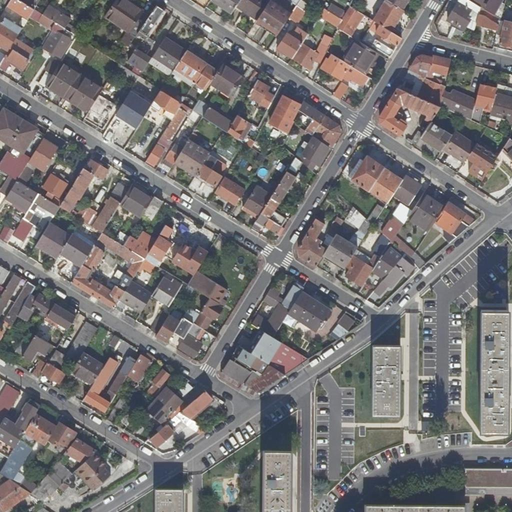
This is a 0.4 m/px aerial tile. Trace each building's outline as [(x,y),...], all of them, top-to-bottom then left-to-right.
[(10,7),(29,19),(34,9),(33,9),(19,0),(10,0),(4,11),(7,12),(10,7)] [(19,0),(33,9),(38,0),(19,0)] [(116,0),(106,16),(116,23),(129,2),(126,0),(116,0)] [(240,0),(213,0),(232,13),(236,7),(240,0)] [(270,0),(240,0),(236,7),(257,21),(270,0)] [(292,13),(272,0),(270,0),(257,21),(277,35),(289,17),(292,13)] [(308,4),(301,0),(300,0),(292,13),(289,17),(298,23),(306,11),(304,10),(308,4)] [(391,32),(404,11),(402,10),(386,0),(385,0),(373,21),(374,21),(380,25),(391,32)] [(386,0),(402,10),(408,0),(386,0)] [(478,14),(480,7),(468,0),(459,0),(447,20),(458,27),(452,36),(458,40),(464,30),(471,20),(467,18),(472,10),(478,14)] [(491,0),(488,6),(486,5),(485,7),(483,6),(486,0),(485,0),(468,0),(480,7),(493,15),(500,19),(504,4),(501,3),(503,0),(491,0)] [(150,15),(129,2),(116,23),(129,32),(136,36),(137,35),(140,31),(150,15)] [(330,3),(326,10),(339,18),(343,11),(330,3)] [(56,22),(77,35),(80,31),(68,24),(71,20),(49,5),(43,15),(55,23),(56,22)] [(164,10),(157,5),(150,15),(140,31),(147,36),(164,10)] [(349,20),(344,17),(339,27),(338,28),(342,31),(343,29),(351,34),(363,15),(350,7),(346,15),(350,18),(349,20)] [(492,19),(493,15),(480,7),(478,14),(475,24),(493,29),(496,20),(492,19)] [(320,15),(339,27),(342,20),(339,18),(326,10),(324,9),(320,15)] [(0,26),(0,45),(8,51),(16,39),(22,29),(5,19),(0,26)] [(499,43),(511,46),(511,23),(500,20),(496,34),(501,35),(499,43)] [(59,33),(63,27),(55,23),(51,29),(54,31),(59,33)] [(376,32),(397,46),(401,39),(398,37),(391,32),(380,25),(376,32)] [(342,31),(338,28),(331,41),(330,43),(330,44),(335,46),(333,50),(328,48),(327,51),(330,53),(332,54),(341,60),(346,51),(340,47),(347,35),(342,31)] [(293,37),(302,43),(306,36),(298,30),(293,37)] [(59,33),(54,31),(48,39),(43,48),(61,58),(65,49),(71,41),(59,33)] [(147,36),(140,31),(137,35),(144,40),(147,36)] [(136,36),(129,32),(122,42),(129,47),(136,36)] [(302,43),(293,37),(287,33),(277,48),(292,58),(302,43)] [(187,50),(166,36),(153,56),(174,70),(187,50)] [(33,50),(16,39),(8,51),(4,57),(14,63),(24,69),(30,60),(27,58),(33,50)] [(330,44),(322,40),(317,52),(304,44),(294,59),(310,70),(312,66),(310,65),(314,58),(322,63),(326,53),(327,51),(328,48),(330,44)] [(375,52),(357,41),(344,62),(347,64),(362,73),(375,52)] [(381,43),(377,50),(388,56),(392,50),(381,43)] [(135,66),(143,72),(152,58),(143,53),(144,50),(138,46),(128,61),(135,66)] [(209,62),(188,49),(187,50),(174,70),(172,72),(175,74),(173,78),(178,81),(181,78),(182,75),(185,77),(183,79),(193,86),(194,84),(209,62)] [(344,69),(347,64),(344,62),(341,60),(332,54),(329,60),(326,58),(321,68),(341,80),(342,79),(344,80),(347,75),(345,74),(347,71),(344,69)] [(450,60),(433,55),(432,58),(421,55),(416,57),(409,69),(422,75),(422,76),(445,87),(446,83),(433,77),(434,74),(440,76),(440,74),(446,75),(450,60)] [(14,63),(4,57),(4,58),(0,64),(0,67),(8,73),(14,63)] [(46,72),(52,75),(60,63),(56,60),(52,66),(50,64),(45,71),(46,72)] [(219,69),(209,62),(194,84),(205,91),(209,85),(219,69)] [(81,76),(60,63),(52,75),(46,85),(68,98),(81,76)] [(114,71),(135,84),(137,82),(140,77),(132,71),(119,63),(114,71)] [(233,70),(223,64),(219,69),(209,85),(220,91),(233,70)] [(143,72),(135,66),(132,71),(140,77),(143,72)] [(220,91),(230,98),(244,77),(233,70),(220,91)] [(260,74),(254,71),(247,83),(253,87),(260,74)] [(52,75),(46,72),(39,84),(45,87),(46,85),(52,75)] [(103,89),(81,76),(68,98),(89,111),(98,97),(103,89)] [(420,81),(421,82),(425,84),(419,98),(440,107),(444,92),(445,87),(422,76),(420,81)] [(365,83),(372,87),(375,81),(368,77),(365,83)] [(248,97),(268,109),(274,96),(267,92),(269,87),(257,80),(248,97)] [(152,91),(137,82),(135,84),(131,90),(146,100),(152,91)] [(425,84),(421,82),(419,88),(416,86),(412,95),(419,98),(425,84)] [(179,92),(165,83),(161,90),(175,99),(179,92)] [(341,85),(334,96),(340,100),(349,87),(343,83),(341,85)] [(507,87),(498,85),(496,90),(490,115),(511,120),(511,99),(503,97),(506,88),(507,89),(507,87)] [(490,115),(496,90),(493,89),(488,88),(480,86),(476,101),(471,121),(486,128),(488,123),(490,115)] [(425,118),(431,122),(440,107),(419,98),(412,95),(397,88),(379,118),(380,123),(399,136),(405,126),(399,121),(403,115),(396,111),(402,103),(428,114),(425,118)] [(164,114),(172,119),(182,104),(175,99),(161,90),(151,106),(159,111),(163,106),(168,108),(164,114)] [(450,94),(444,92),(440,107),(464,118),(471,121),(476,101),(453,90),(450,94)] [(299,105),(283,96),(269,122),(270,123),(289,133),(290,133),(291,130),(294,124),(294,123),(293,122),(299,105)] [(115,106),(98,97),(89,111),(84,119),(103,130),(108,121),(107,120),(115,106)] [(210,106),(200,99),(193,110),(203,117),(209,108),(210,106)] [(307,129),(313,133),(314,132),(324,116),(302,102),(301,106),(299,111),(313,120),(307,129)] [(183,118),(187,120),(193,110),(182,104),(172,119),(146,160),(156,166),(165,151),(163,150),(183,118)] [(233,123),(209,108),(203,117),(224,130),(227,132),(228,131),(233,123)] [(45,136),(2,110),(0,113),(0,138),(31,158),(43,139),(45,136)] [(243,140),(252,124),(237,115),(233,123),(228,131),(243,140)] [(338,125),(324,116),(314,132),(322,137),(320,140),(329,147),(331,148),(340,133),(338,125)] [(419,124),(426,129),(429,125),(422,120),(419,124)] [(289,133),(270,123),(269,125),(287,135),(289,133)] [(451,137),(430,123),(429,125),(426,129),(422,134),(420,138),(441,152),(444,148),(451,137)] [(495,125),(488,123),(486,128),(493,131),(495,125)] [(305,139),(308,133),(294,124),(291,130),(305,139)] [(410,144),(415,146),(420,138),(422,134),(418,131),(410,144)] [(475,145),(455,132),(451,137),(444,148),(464,162),(466,159),(468,157),(469,155),(475,145)] [(298,143),(289,135),(284,147),(292,154),(298,143)] [(317,165),(329,147),(320,140),(313,136),(308,144),(305,141),(304,143),(302,142),(300,145),(306,149),(302,155),(317,165)] [(183,148),(184,149),(188,142),(182,138),(178,145),(183,148)] [(250,138),(246,145),(252,148),(255,141),(250,138)] [(502,149),(511,158),(511,140),(510,138),(502,149)] [(58,148),(43,139),(31,158),(29,162),(44,171),(58,148)] [(209,154),(188,141),(188,142),(184,149),(176,161),(175,163),(196,176),(202,166),(208,156),(209,154)] [(263,145),(255,141),(252,148),(256,151),(259,152),(263,145)] [(183,148),(178,145),(175,143),(170,151),(177,155),(172,164),(165,160),(163,162),(172,167),(175,163),(176,161),(175,161),(183,148)] [(478,173),(484,178),(497,158),(475,145),(469,155),(468,157),(475,162),(474,164),(468,172),(475,177),(478,173)] [(184,149),(183,148),(175,161),(176,161),(184,149)] [(177,155),(170,151),(165,160),(172,164),(177,155)] [(12,177),(21,161),(8,153),(0,166),(0,169),(10,176),(12,177)] [(216,161),(208,156),(202,166),(203,166),(197,175),(215,186),(221,177),(210,171),(216,161)] [(295,174),(302,162),(296,157),(288,170),(295,174)] [(349,177),(369,190),(383,168),(384,167),(367,157),(364,162),(360,159),(349,177)] [(23,158),(21,161),(12,177),(17,180),(25,167),(29,162),(23,158)] [(108,171),(89,160),(60,207),(71,214),(95,176),(103,180),(108,171)] [(33,172),(25,167),(17,180),(25,186),(33,172)] [(384,201),(388,203),(392,196),(402,180),(383,168),(369,190),(384,201)] [(279,204),(295,177),(286,172),(272,196),(270,198),(279,204)] [(53,175),(44,189),(60,199),(69,185),(53,175)] [(2,193),(7,197),(17,180),(12,177),(10,176),(5,185),(7,186),(2,193)] [(421,186),(405,176),(402,180),(392,196),(408,206),(421,186)] [(111,197),(121,203),(133,183),(124,177),(123,179),(121,178),(110,196),(112,197),(111,197)] [(215,193),(236,206),(246,191),(224,178),(215,193)] [(6,199),(27,212),(39,194),(25,186),(17,180),(7,197),(6,199)] [(242,210),(258,219),(261,214),(270,198),(272,196),(256,187),(242,210)] [(136,214),(141,218),(142,216),(153,199),(135,188),(124,206),(127,208),(125,211),(134,217),(136,214)] [(423,194),(444,208),(446,206),(425,192),(423,194)] [(45,211),(54,216),(60,207),(39,194),(27,212),(25,216),(31,220),(36,212),(34,211),(38,204),(46,209),(45,211)] [(444,208),(423,194),(409,215),(421,223),(419,225),(429,231),(435,223),(444,208)] [(121,203),(111,197),(93,227),(102,233),(121,203)] [(163,202),(155,197),(153,199),(142,216),(151,221),(163,202)] [(88,198),(76,217),(81,220),(89,208),(93,201),(88,198)] [(275,209),(279,204),(270,198),(261,214),(281,227),(282,227),(286,220),(279,215),(280,213),(275,209)] [(443,237),(450,244),(475,222),(466,214),(448,203),(446,206),(444,208),(435,223),(447,231),(443,237)] [(95,211),(89,208),(81,220),(87,224),(95,211)] [(345,219),(365,236),(372,224),(355,211),(352,208),(345,219)] [(277,234),(281,227),(261,214),(258,219),(256,222),(277,234)] [(385,228),(376,220),(373,225),(377,229),(386,237),(391,241),(392,242),(395,237),(403,225),(393,216),(385,228)] [(324,246),(328,248),(336,235),(344,222),(337,218),(335,222),(333,221),(331,226),(332,226),(327,235),(330,237),(324,246)] [(80,230),(97,241),(102,233),(93,227),(87,224),(81,220),(72,236),(75,238),(80,230)] [(300,257),(316,267),(323,256),(326,250),(321,247),(319,247),(322,243),(316,239),(325,225),(316,220),(298,250),(300,257)] [(28,227),(21,223),(12,236),(19,240),(28,227)] [(5,225),(0,234),(0,239),(8,243),(14,230),(5,225)] [(35,246),(57,260),(70,239),(49,225),(35,246)] [(172,229),(166,226),(156,241),(147,255),(152,258),(153,256),(160,260),(156,266),(166,272),(176,256),(181,248),(172,242),(171,244),(166,240),(172,229)] [(136,241),(129,237),(129,238),(124,246),(145,259),(147,255),(156,241),(142,232),(136,241)] [(132,263),(140,267),(145,259),(124,246),(115,241),(102,233),(97,241),(132,263)] [(120,233),(115,241),(124,246),(129,238),(120,233)] [(357,248),(336,235),(328,248),(326,250),(323,256),(344,268),(346,266),(352,256),(357,248)] [(374,256),(372,260),(368,266),(357,259),(352,256),(346,266),(351,269),(346,277),(362,287),(372,271),(382,255),(391,241),(386,237),(374,256)] [(414,254),(395,237),(392,242),(405,254),(411,259),(414,254)] [(105,252),(95,246),(84,263),(94,269),(105,252)] [(383,256),(382,255),(372,271),(385,279),(402,258),(390,248),(383,256)] [(191,266),(176,256),(166,272),(189,285),(197,272),(208,253),(202,249),(191,266)] [(426,265),(415,252),(414,254),(411,259),(420,270),(426,265)] [(368,266),(372,260),(360,253),(357,259),(368,266)] [(405,274),(411,279),(419,271),(402,258),(385,279),(376,291),(382,296),(392,283),(394,284),(400,278),(401,279),(405,274)] [(140,267),(132,263),(125,274),(133,279),(140,267)] [(0,283),(2,285),(10,271),(0,264),(0,283)] [(133,279),(125,274),(117,270),(113,276),(123,282),(119,289),(116,287),(110,295),(91,283),(93,278),(90,276),(87,281),(85,279),(90,270),(83,265),(72,282),(114,309),(120,300),(131,282),(133,279)] [(197,272),(189,285),(211,298),(195,325),(202,329),(207,332),(214,320),(217,322),(233,293),(197,272)] [(0,312),(21,279),(14,275),(1,296),(0,297),(0,335),(2,331),(0,330),(0,312)] [(171,283),(163,278),(152,295),(152,296),(169,307),(182,286),(173,281),(171,283)] [(5,321),(12,326),(18,315),(31,294),(36,287),(29,282),(5,321)] [(152,295),(131,282),(120,300),(141,314),(152,296),(152,295)] [(304,289),(296,284),(284,302),(278,298),(282,293),(272,287),(267,296),(290,310),(301,292),(304,289)] [(310,298),(314,292),(305,287),(304,289),(301,292),(310,298)] [(310,298),(301,292),(290,310),(288,314),(299,320),(300,319),(318,330),(330,310),(310,298)] [(38,298),(31,294),(18,315),(27,321),(35,308),(47,316),(54,304),(40,295),(38,298)] [(274,326),(258,316),(252,325),(262,332),(273,338),(288,314),(290,310),(267,296),(264,300),(280,311),(274,321),(277,322),(274,326)] [(61,328),(67,331),(76,317),(54,304),(47,316),(62,326),(61,328)] [(480,431),(508,431),(508,398),(508,340),(509,310),(481,310),(480,431)] [(150,331),(157,335),(169,315),(163,311),(150,331)] [(175,319),(169,315),(157,335),(155,337),(166,344),(172,334),(183,340),(193,325),(182,318),(185,313),(183,311),(181,313),(179,312),(175,319)] [(341,324),(349,331),(357,322),(347,314),(339,323),(341,324)] [(258,316),(255,315),(249,324),(252,325),(258,316)] [(69,358),(77,362),(83,353),(98,328),(87,321),(66,356),(69,358)] [(194,341),(202,329),(195,325),(193,324),(193,325),(183,340),(178,348),(193,358),(201,345),(194,341)] [(349,331),(341,324),(331,335),(339,341),(352,333),(349,331)] [(262,332),(249,353),(287,376),(309,361),(273,338),(262,332)] [(52,345),(35,335),(29,345),(22,356),(31,362),(37,350),(46,355),(52,345)] [(109,344),(115,348),(121,339),(115,335),(109,344)] [(15,352),(22,356),(29,345),(22,341),(15,352)] [(233,356),(239,346),(222,373),(223,379),(255,398),(259,395),(246,386),(262,374),(233,356)] [(246,386),(259,395),(287,376),(249,353),(239,346),(233,356),(262,374),(246,386)] [(400,346),(373,346),(372,416),(399,417),(399,377),(400,346)] [(66,356),(56,349),(50,358),(58,363),(63,366),(69,358),(66,356)] [(104,366),(83,353),(77,362),(72,371),(93,385),(104,366)] [(117,353),(114,357),(121,361),(123,357),(117,353)] [(145,357),(141,355),(136,362),(127,376),(138,383),(153,359),(146,355),(145,357)] [(118,363),(109,357),(104,366),(93,385),(84,399),(105,412),(127,376),(136,362),(129,357),(104,399),(98,396),(118,363)] [(58,363),(50,358),(47,364),(42,372),(59,383),(65,374),(55,368),(58,363)] [(41,361),(33,374),(38,378),(42,372),(47,364),(41,361)] [(147,393),(151,397),(170,375),(163,369),(152,382),(154,384),(147,393)] [(184,396),(193,388),(188,382),(179,389),(184,396)] [(0,423),(4,418),(19,392),(7,385),(0,396),(0,423)] [(191,403),(205,391),(196,385),(193,388),(184,396),(191,403)] [(167,387),(147,410),(163,424),(183,401),(167,387)] [(212,399),(207,392),(205,391),(191,403),(180,412),(190,418),(212,399)] [(115,408),(122,412),(129,403),(121,398),(115,408)] [(16,426),(4,418),(0,423),(0,439),(14,448),(35,414),(40,406),(29,400),(22,411),(24,412),(16,426)] [(274,409),(283,421),(291,415),(282,403),(274,409)] [(122,412),(115,408),(107,420),(113,424),(122,412)] [(122,421),(127,426),(137,414),(131,410),(122,421)] [(197,431),(201,425),(190,418),(180,412),(150,438),(157,446),(173,432),(171,430),(173,428),(178,433),(187,425),(197,431)] [(48,439),(55,427),(47,422),(35,414),(14,448),(8,458),(0,470),(0,474),(10,481),(11,482),(24,461),(36,442),(35,439),(44,445),(48,439)] [(75,433),(58,422),(55,427),(48,439),(53,441),(54,438),(67,446),(75,433)] [(69,459),(80,466),(94,452),(96,451),(76,439),(58,460),(63,465),(69,459)] [(106,465),(94,452),(80,466),(75,470),(88,484),(105,471),(103,468),(106,465)] [(292,458),(264,458),(263,511),(291,511),(291,488),(292,458)] [(72,473),(63,465),(58,460),(31,494),(42,501),(69,476),(72,473)] [(19,486),(31,466),(24,461),(11,482),(19,486)] [(511,469),(464,469),(464,489),(511,489),(511,469)] [(109,475),(105,471),(88,484),(94,490),(109,475)] [(0,499),(19,486),(10,481),(0,487),(0,499)] [(0,511),(1,511),(29,492),(19,486),(0,499),(0,511)] [(183,511),(183,493),(155,493),(155,511),(183,511)]
